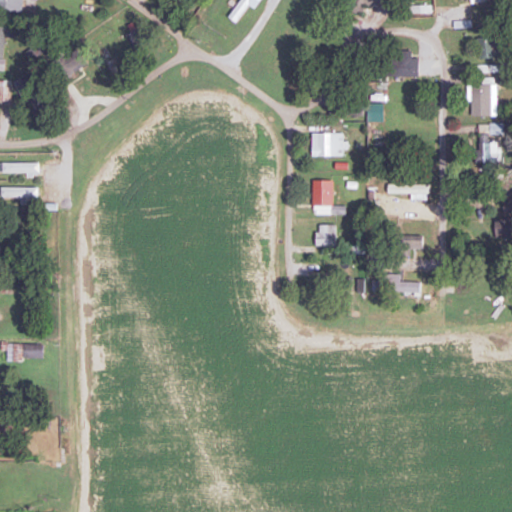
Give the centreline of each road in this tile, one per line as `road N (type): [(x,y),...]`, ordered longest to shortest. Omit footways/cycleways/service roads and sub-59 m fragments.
road 1 (residential): [(285,113),(325,91),(356,46),(378,32),(426,33),(444,73),(442,256)]
road 2 (track): [(59,511),(69,469),(60,135)]
road 3 (residential): [(295,306),(285,113)]
road 4 (residential): [(285,113),(131,0)]
road 5 (residential): [(60,135),(191,45)]
